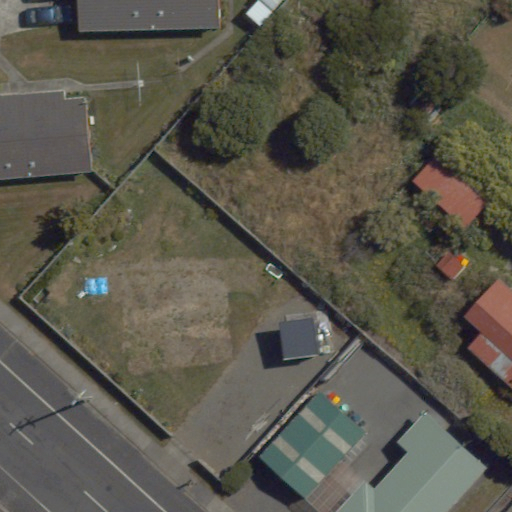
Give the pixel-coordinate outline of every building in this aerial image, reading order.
[(74,14),(72,105),(198,107),(200,16),(74,14)] [(0,171),(0,257),(90,248),(81,163),(0,171)] [(440,163),(414,194),(468,238),(493,207),(440,163)] [(442,403),(511,446),(511,353),(490,341),(442,403)] [(322,511),(380,439),(326,396),(263,475),(309,511),(322,511)] [(435,511),(417,495),(402,511),(435,511)]
